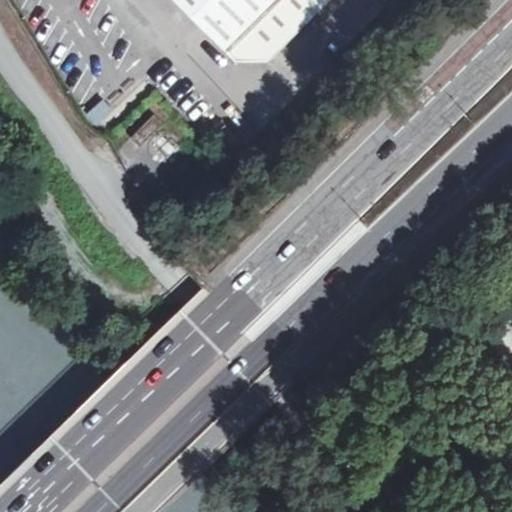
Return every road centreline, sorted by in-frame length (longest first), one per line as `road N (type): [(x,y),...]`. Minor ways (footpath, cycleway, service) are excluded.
road 1 (primary): [(511,33),(21,511)]
road 2 (primary): [(104,511),(511,122)]
